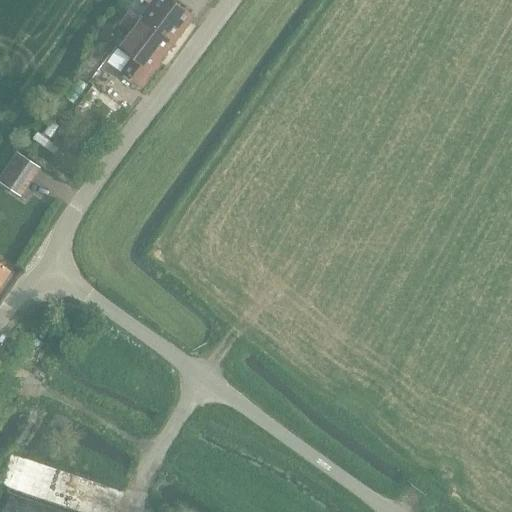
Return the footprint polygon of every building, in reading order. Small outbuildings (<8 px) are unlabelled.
[(141,88),(193,18),(169,0),(156,0),(143,19),(132,11),(124,23),(131,29),(128,32),(131,34),(128,38),(122,33),(119,37),(125,42),(120,49),(134,60),(123,74),(141,88)] [(111,58),(120,43),(108,36),(99,51),(111,58)] [(52,123),(45,134),(51,138),(59,128),(52,123)] [(38,134),(33,141),(44,148),(49,142),(38,134)] [(18,154),(0,181),(0,182),(23,198),(42,170),(18,154)] [(0,285),(9,272),(0,266),(0,285)]
